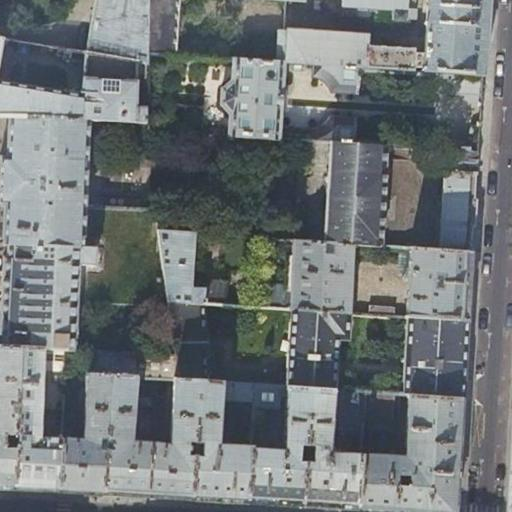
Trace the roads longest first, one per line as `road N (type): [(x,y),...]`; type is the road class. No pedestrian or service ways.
road 1 (residential): [(483,511),(511,87)]
road 2 (unknown): [(485,132),(289,121)]
